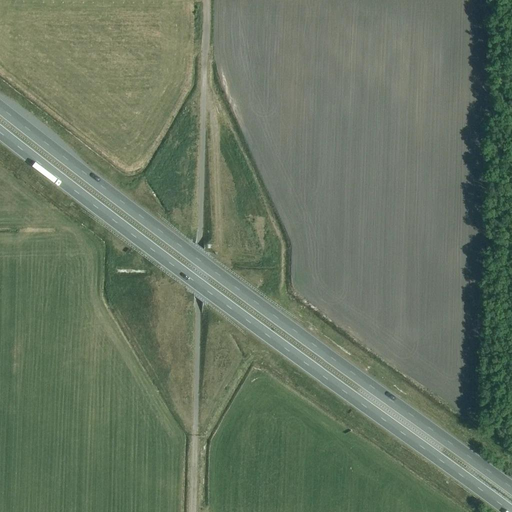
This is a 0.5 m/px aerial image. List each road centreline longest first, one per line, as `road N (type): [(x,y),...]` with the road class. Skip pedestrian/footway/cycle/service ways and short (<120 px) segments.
road 1 (trunk): [(511,488),(0,108)]
road 2 (trunk): [(0,133),(509,511)]
road 3 (track): [(203,97),(214,136),(218,249)]
road 4 (track): [(205,0),(202,146)]
